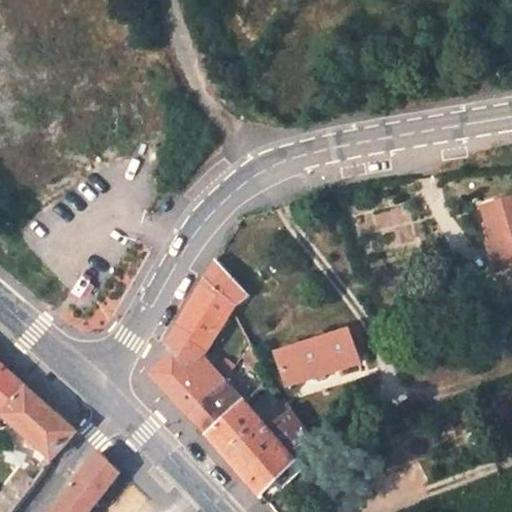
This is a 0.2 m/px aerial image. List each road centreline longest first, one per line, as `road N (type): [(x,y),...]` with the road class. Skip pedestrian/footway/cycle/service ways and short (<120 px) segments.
road 1 (tertiary): [(102,390),(109,364),(187,243),(264,168)]
road 2 (tertiary): [(264,168),(511,112)]
road 3 (residential): [(166,0),(202,79),(264,168)]
road 4 (tertiary): [(102,390),(225,511)]
road 5 (residential): [(102,390),(94,432),(36,511)]
road 6 (tertiary): [(0,301),(102,390)]
